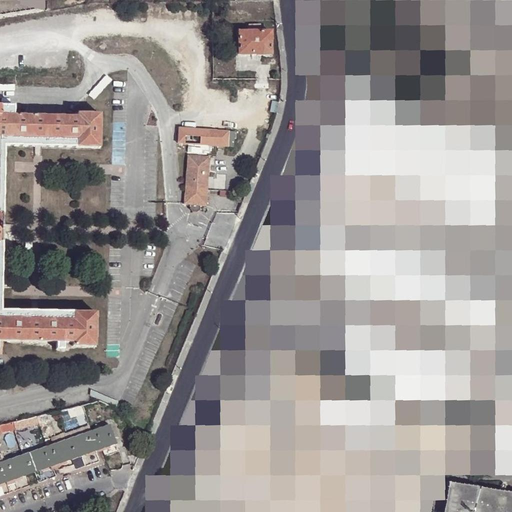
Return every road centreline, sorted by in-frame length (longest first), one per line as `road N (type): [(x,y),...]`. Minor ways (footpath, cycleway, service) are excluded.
road 1 (residential): [(144,482),(288,124),(294,84),(286,0)]
road 2 (unclassified): [(15,511),(128,477),(144,482)]
